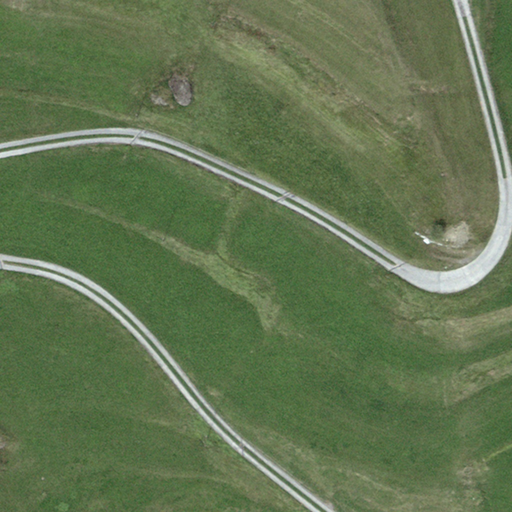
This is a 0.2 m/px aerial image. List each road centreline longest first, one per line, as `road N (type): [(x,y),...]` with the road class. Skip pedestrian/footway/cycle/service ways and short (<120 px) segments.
road 1 (unclassified): [(511,199),(509,240),(468,282),(407,271),(288,199),(154,141),(65,140),(0,156)]
road 2 (unclassified): [(0,264),(66,276),(118,312),(213,420),(327,511)]
road 3 (unclassified): [(463,0),(511,189)]
